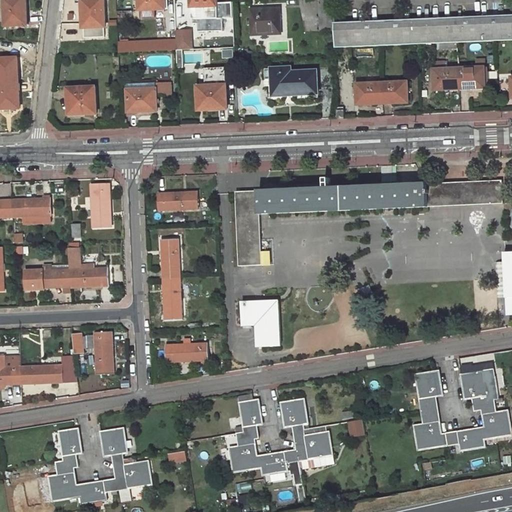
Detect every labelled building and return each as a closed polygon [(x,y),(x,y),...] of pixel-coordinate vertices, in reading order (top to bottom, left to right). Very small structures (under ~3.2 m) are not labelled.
[(4,0),(6,29),(29,26),(28,17),(29,17),(27,0),(4,0)] [(166,0),(142,0),(143,14),(167,12),(166,0)] [(212,0),(187,0),(188,10),(213,9),(213,5),(212,0)] [(312,0),(313,15),(326,14),(325,0),(312,0)] [(83,11),(84,30),(106,28),(105,1),(84,3),(84,11),(83,11)] [(188,20),(202,19),(202,17),(218,16),(218,4),(213,5),(213,9),(188,10),(188,20)] [(275,11),(246,12),(247,37),(276,36),(275,11)] [(313,15),(313,30),(327,29),(326,14),(313,15)] [(511,16),(332,24),(334,50),(511,41),(511,16)] [(173,52),(190,51),(189,32),(172,33),(173,52)] [(208,83),(228,81),(227,67),(207,68),(208,83)] [(463,88),(482,88),(480,67),(455,68),(456,87),(463,87),(463,88)] [(455,68),(430,69),(431,90),(449,89),(449,88),(456,87),(455,68)] [(287,70),(263,71),(265,102),(314,100),(312,73),(287,74),(287,70)] [(386,106),(404,105),(403,84),(383,85),(383,79),(377,79),(377,85),(378,104),(386,104),(386,106)] [(0,83),(0,109),(20,109),(20,91),(18,91),(17,83),(0,83)] [(171,84),(157,85),(157,91),(157,96),(171,95),(171,84)] [(131,114),(158,112),(157,96),(157,91),(157,85),(129,87),(131,114)] [(377,85),(352,86),(353,107),(371,106),(371,104),(378,104),(377,85)] [(97,89),(71,91),(72,113),(87,112),(87,117),(99,116),(97,89)] [(227,89),(199,90),(200,112),(228,110),(227,89)] [(340,114),(340,111),(335,111),(334,114),(333,114),(333,120),(342,119),(342,114),(340,114)] [(502,206),(501,185),(488,186),(488,206),(502,206)] [(442,208),(441,187),(427,188),(427,186),(259,193),(259,197),(238,197),(241,266),(264,264),(262,217),(442,208)] [(488,186),(441,187),(442,208),(488,206),(488,186)] [(107,187),(90,188),(91,229),(109,229),(108,218),(104,218),(103,203),(108,203),(107,187)] [(167,195),(157,195),(158,213),(197,211),(197,194),(185,194),(185,199),(167,199),(167,195)] [(49,217),(48,199),(10,201),(11,219),(22,219),(22,214),(41,214),(42,217),(49,217)] [(10,201),(0,200),(0,215),(3,215),(3,219),(11,219),(10,201)] [(77,226),(68,226),(69,241),(77,241),(77,226)] [(178,240),(159,241),(160,253),(165,253),(166,272),(161,272),(162,281),(180,280),(178,240)] [(68,271),(69,289),(80,288),(80,285),(100,284),(100,288),(107,287),(106,269),(92,270),(91,266),(78,267),(78,270),(77,270),(76,248),(67,248),(68,271)] [(511,314),(511,253),(506,254),(507,263),(497,263),(499,299),(509,298),(510,315),(511,314)] [(41,271),(25,271),(25,290),(42,290),(42,287),(61,286),(61,289),(61,293),(69,293),(69,289),(68,271),(63,271),(50,272),(50,266),(41,267),(41,271)] [(163,305),(164,322),(182,321),(180,280),(162,281),(162,292),(166,291),(167,305),(163,305)] [(167,305),(166,291),(162,292),(159,292),(160,305),(163,305),(167,305)] [(279,302),(242,304),(243,327),(256,327),(257,348),(281,346),(279,302)] [(111,332),(93,333),(95,375),(112,374),(112,364),(107,364),(107,349),(111,348),(111,332)] [(81,350),(79,334),(71,334),(73,350),(81,350)] [(207,345),(165,346),(166,364),(208,362),(207,345)] [(0,388),(2,386),(18,385),(18,367),(17,357),(10,357),(10,368),(2,368),(1,357),(0,357),(0,388)] [(60,357),(61,366),(62,366),(63,384),(72,384),(71,357),(60,357)] [(63,384),(62,366),(61,366),(18,367),(18,385),(31,385),(31,381),(47,380),(47,384),(63,384)] [(422,413),(438,411),(436,399),(444,398),(440,373),(417,377),(422,413)] [(484,374),(462,378),(466,401),(473,400),(474,405),(490,402),(484,374)] [(306,400),(283,403),(288,428),(293,427),(306,425),(310,424),(306,400)] [(260,401),(241,404),(245,433),(238,434),(239,443),(256,440),(261,439),(259,426),(264,425),(260,401)] [(490,402),(474,405),(475,413),(482,412),(485,429),(481,430),(483,441),(511,437),(508,413),(498,414),(496,401),(490,402)] [(447,447),(445,436),(442,437),(438,411),(422,413),(424,427),(415,429),(419,452),(447,447)] [(359,412),(345,415),(346,421),(360,419),(359,412)] [(364,420),(349,422),(351,437),(366,435),(364,420)] [(332,432),(308,436),(306,425),(293,427),(298,451),(299,451),(301,462),(335,456),(332,432)] [(66,463),(80,461),(79,456),(84,455),(81,430),(62,433),(66,463)] [(103,433),(107,457),(114,456),(115,462),(126,460),(125,454),(131,453),(127,430),(103,433)] [(484,449),(483,441),(481,430),(445,436),(447,447),(460,445),(461,453),(484,449)] [(231,449),(235,472),(263,468),(261,456),(259,457),(256,440),(239,443),(240,447),(231,449)] [(264,476),(289,472),(288,464),(301,462),(299,451),(298,451),(261,456),(263,468),(264,476)] [(187,452),(170,453),(171,462),(188,461),(187,452)] [(127,467),(126,460),(115,462),(118,482),(119,482),(121,491),(154,486),(151,463),(127,467)] [(60,476),(51,478),(55,502),(83,498),(82,488),(78,488),(75,468),(80,468),(80,461),(66,463),(59,464),(60,476)] [(119,482),(118,482),(82,488),(83,498),(84,506),(108,502),(107,494),(121,491),(119,482)]
